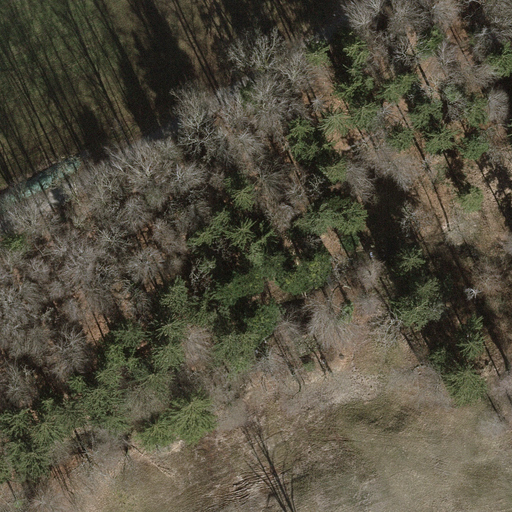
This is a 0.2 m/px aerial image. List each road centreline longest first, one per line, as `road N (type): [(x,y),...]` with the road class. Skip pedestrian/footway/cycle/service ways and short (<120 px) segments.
road 1 (track): [(464,0),(414,98),(255,212),(142,308)]
road 2 (track): [(0,208),(358,0)]
